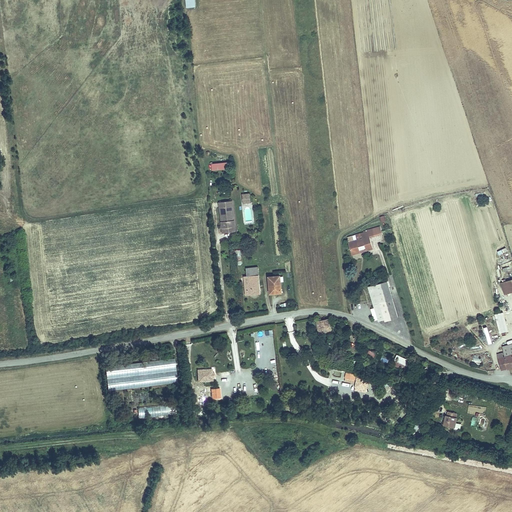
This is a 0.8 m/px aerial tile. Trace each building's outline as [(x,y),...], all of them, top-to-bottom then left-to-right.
[(184,0),(186,8),(195,7),(194,0),(184,0)] [(212,163),(212,171),(228,170),(228,163),(212,163)] [(229,204),(220,205),(223,230),(232,229),(229,204)] [(351,233),(356,250),(364,248),(363,244),(369,242),(371,248),(377,246),(374,234),(377,233),(375,227),(351,233)] [(255,282),(264,281),(262,267),(253,268),(254,275),(255,282)] [(286,291),(284,275),(273,276),(276,293),(286,291)] [(373,285),(379,305),(381,312),(383,319),(389,318),(389,319),(402,315),(391,279),(373,285)] [(265,293),(264,281),(255,282),(255,284),(249,285),(250,295),(265,293)] [(20,294),(11,295),(17,345),(26,345),(20,294)] [(5,296),(0,295),(0,321),(3,348),(11,347),(5,296)] [(328,320),(320,322),(322,333),(331,331),(328,320)] [(500,354),(506,370),(511,367),(511,353),(507,356),(506,352),(500,354)] [(396,355),(394,361),(407,365),(409,359),(396,355)] [(176,356),(106,365),(111,388),(179,380),(176,356)] [(198,368),(198,382),(214,382),(214,368),(198,368)] [(355,373),(344,371),(343,380),(353,382),(355,373)] [(354,391),(367,392),(367,377),(355,376),(354,391)] [(221,388),(212,388),(212,399),(221,399),(221,388)] [(174,402),(138,406),(139,418),(178,414),(174,402)] [(446,416),(444,426),(455,428),(457,419),(454,418),(455,413),(449,412),(448,416),(446,416)]
